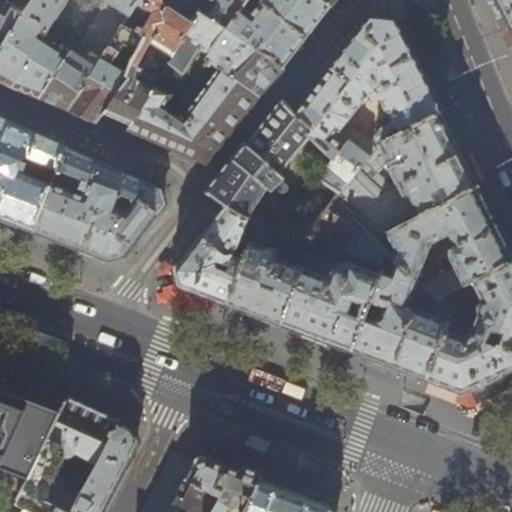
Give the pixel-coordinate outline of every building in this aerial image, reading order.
[(12,0),(10,4),(23,12),(31,0),(12,0)] [(31,0),(23,12),(23,14),(48,29),(49,27),(51,28),(68,0),(96,0),(95,3),(100,7),(78,44),(102,58),(124,25),(138,0),(31,0)] [(138,0),(124,25),(131,30),(140,16),(149,22),(140,36),(145,39),(133,58),(128,73),(128,74),(104,110),(110,112),(114,114),(133,122),(155,86),(188,32),(198,12),(206,0),(138,0)] [(228,28),(246,2),(247,0),(206,0),(198,12),(228,28)] [(246,2),(228,28),(282,68),(294,53),(301,44),(319,21),(331,6),(323,0),(259,0),(262,2),(256,10),(246,2)] [(511,0),(497,0),(511,28),(511,0)] [(23,14),(23,12),(10,4),(6,2),(0,11),(0,51),(9,37),(16,26),(23,14)] [(228,28),(198,12),(188,32),(155,86),(133,122),(130,127),(129,129),(205,163),(206,163),(207,162),(220,146),(227,137),(260,95),(238,79),(224,70),(208,57),(228,28)] [(48,29),(23,14),(16,26),(29,34),(22,45),(9,37),(0,51),(0,80),(12,87),(40,98),(75,43),(51,28),(49,27),(48,29)] [(295,114),(314,132),(309,137),(333,160),(318,175),(340,191),(361,167),(391,138),(443,112),(417,60),(396,19),(370,17),(295,114)] [(131,30),(124,25),(102,58),(100,63),(99,62),(67,109),(70,111),(96,123),(104,110),(128,74),(128,73),(133,58),(145,39),(140,36),(131,30)] [(238,79),(260,95),(261,96),(281,72),(284,69),(282,68),(228,28),(208,57),(224,70),(238,50),(253,61),(238,79)] [(100,63),(102,58),(78,44),(75,43),(40,98),(60,106),(67,109),(99,62),(100,63)] [(453,66),(440,72),(447,85),(459,79),(453,66)] [(226,204),(248,217),(253,208),(264,186),(268,190),(281,176),(276,172),(309,137),(314,132),(295,114),(288,106),(282,100),(250,140),(246,145),(244,143),(209,189),(207,191),(226,204)] [(361,167),(340,191),(326,209),(350,225),(355,220),(375,240),(480,186),(460,147),(443,112),(391,138),(361,167)] [(0,217),(2,218),(35,231),(52,185),(36,179),(36,177),(35,175),(28,172),(26,173),(26,176),(19,173),(20,168),(25,170),(28,164),(22,162),(24,159),(29,158),(58,170),(58,169),(67,148),(0,118),(0,147),(0,148),(0,217)] [(75,186),(68,184),(65,188),(53,183),(52,185),(35,231),(62,241),(109,259),(124,255),(129,249),(163,203),(162,195),(160,189),(103,164),(67,148),(58,169),(82,179),(80,184),(87,187),(84,195),(74,191),(75,186)] [(375,240),(389,253),(417,281),(418,282),(434,244),(451,235),(456,245),(455,246),(453,247),(451,249),(451,251),(451,254),(451,256),(458,270),(423,286),(437,300),(511,262),(511,250),(490,206),(480,186),(375,240)] [(186,288),(214,299),(221,301),(228,304),(244,259),(235,255),(239,245),(248,248),(258,224),(248,217),(226,204),(186,255),(175,270),(179,285),(186,288)] [(267,218),(253,208),(248,217),(258,224),(262,227),(267,218)] [(355,220),(350,225),(326,209),(318,219),(309,236),(343,248),(347,248),(350,253),(384,266),(389,253),(375,240),(355,220)] [(251,313),(282,324),(303,268),(308,255),(262,227),(258,224),(248,248),(244,259),(228,304),(251,313)] [(384,266),(382,274),(352,351),(375,360),(389,365),(427,379),(452,314),(437,300),(432,311),(427,309),(425,313),(407,306),(417,281),(389,253),(384,266)] [(303,268),(282,324),(289,327),(352,351),(382,274),(347,261),(340,264),(339,267),(332,271),(330,278),(303,268)] [(511,262),(437,300),(452,314),(427,379),(429,380),(458,391),(461,392),(511,369),(511,262)] [(210,310),(214,299),(186,288),(181,299),(210,310)] [(511,369),(461,392),(458,391),(429,380),(425,388),(464,402),(511,379),(511,369)] [(0,466),(1,467),(1,468),(4,470),(3,503),(8,505),(8,500),(19,501),(66,401),(45,393),(0,375),(0,466)] [(71,511),(97,468),(120,423),(121,421),(95,409),(68,397),(66,401),(19,501),(8,500),(8,505),(3,503),(2,509),(8,511),(56,511),(58,508),(68,511),(71,511)] [(130,427),(120,423),(97,468),(71,511),(68,511),(58,508),(56,511),(101,511),(102,511),(138,442),(135,434),(132,428),(130,427)] [(194,462),(185,479),(222,496),(212,511),(245,511),(262,477),(232,466),(209,457),(202,459),(194,462)] [(300,491),(262,477),(245,511),(334,511),(333,510),(329,502),(300,491)] [(170,508),(167,511),(212,511),(222,496),(185,479),(170,508)]
